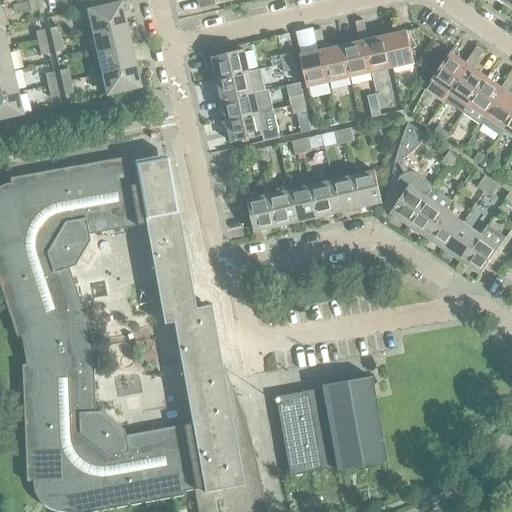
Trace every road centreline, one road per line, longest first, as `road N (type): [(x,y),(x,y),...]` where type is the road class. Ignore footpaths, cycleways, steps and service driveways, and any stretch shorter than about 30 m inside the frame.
road 1 (residential): [(169,44),(210,228),(233,265),(250,344),(475,303)]
road 2 (residential): [(475,303),(380,235),(253,260)]
road 3 (residential): [(359,0),(169,44)]
